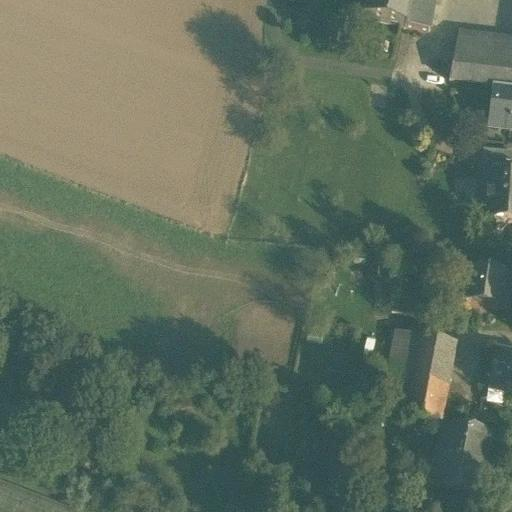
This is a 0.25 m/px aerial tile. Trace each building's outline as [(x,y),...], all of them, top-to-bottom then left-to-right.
[(367,0),(363,22),(406,31),(412,0),(367,0)] [(412,0),(406,31),(428,36),(435,0),(412,0)] [(492,90),(511,91),(511,40),(457,34),(448,85),(468,87),(492,90)] [(505,134),(511,134),(511,91),(492,90),(488,125),(506,127),(505,134)] [(483,179),(511,180),(511,157),(482,155),(481,180),(483,180),(483,179)] [(494,229),(502,229),(507,224),(511,224),(511,180),(483,179),(483,180),(482,197),(485,201),(484,223),(490,223),(494,229)] [(387,285),(389,260),(367,258),(364,283),(387,285)] [(460,300),(505,306),(511,274),(464,268),(460,300)] [(382,414),(405,419),(420,340),(397,336),(382,414)] [(450,346),(420,340),(405,419),(435,425),(448,357),(450,346)] [(511,356),(495,354),(493,366),(491,380),(488,392),(511,396),(511,356)] [(192,397),(165,395),(163,419),(190,421),(192,397)] [(432,489),(480,497),(491,435),(443,426),(436,463),(432,489)] [(115,448),(80,427),(59,464),(94,484),(115,448)] [(416,486),(432,489),(436,463),(420,460),(416,486)] [(154,511),(163,489),(126,474),(115,504),(136,511),(154,511)] [(0,511),(68,511),(0,485),(0,511)]
